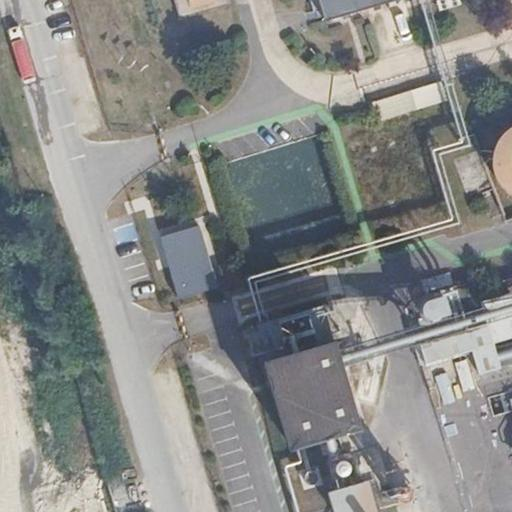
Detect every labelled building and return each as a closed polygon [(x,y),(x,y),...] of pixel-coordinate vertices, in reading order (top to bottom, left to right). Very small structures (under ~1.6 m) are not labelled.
[(228,0),(174,0),(180,21),(230,6),(228,0)] [(320,0),(327,22),(401,0),(320,0)] [(442,80),(372,102),(378,119),(448,98),(442,80)] [(511,127),(500,138),(495,148),(493,159),(495,174),(501,186),(511,194),(511,127)] [(323,305),(257,324),(292,447),(361,427),(323,305)] [(474,349),(480,373),(503,366),(490,323),(421,344),(427,363),(474,349)] [(356,461),(359,456),(359,454),(360,450),(359,447),(356,442),(351,439),(345,437),(341,438),(336,441),(334,443),(332,451),(332,456),(335,461),(340,465),(344,466),(349,465),(353,464),(356,461)] [(375,511),(367,484),(334,493),(339,511),(375,511)] [(412,497),(414,493),(414,492),(412,488),(409,485),(405,485),(400,487),(398,491),(398,494),(401,499),(404,500),(407,500),(409,500),(412,497)]
